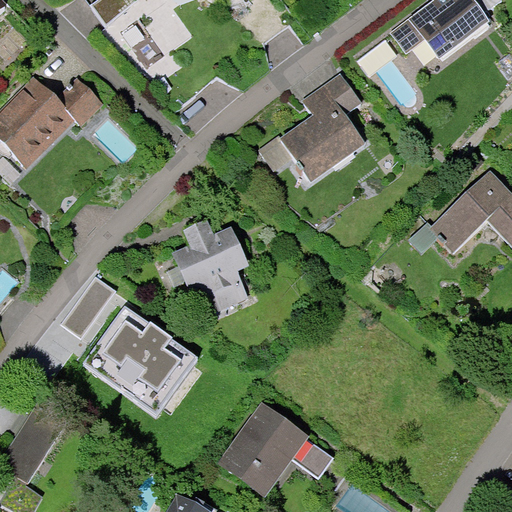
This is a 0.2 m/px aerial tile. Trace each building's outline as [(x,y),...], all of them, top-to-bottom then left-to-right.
[(0,0),(0,17),(11,8),(2,0),(0,0)] [(96,0),(91,5),(106,27),(135,6),(141,0),(96,0)] [(475,12),(465,0),(427,0),(400,20),(384,33),(390,42),(397,51),(414,38),(431,61),(483,23),(475,12)] [(465,0),(475,12),(491,0),(490,0),(465,0)] [(298,156),(317,182),(369,144),(348,115),(365,103),(344,75),(308,102),(320,118),(289,141),(286,136),(263,153),(277,171),(298,156)] [(0,140),(29,169),(78,120),(84,126),(106,104),(81,80),(60,101),(37,79),(0,116),(0,140)] [(511,191),(495,173),(438,228),(461,252),(493,221),(511,240),(511,191)] [(240,286),(235,274),(252,266),(236,230),(218,238),(211,223),(189,233),(196,248),(177,256),(193,293),(212,284),(217,296),(240,286)] [(59,324),(81,339),(116,290),(95,275),(59,324)] [(197,357),(124,306),(84,363),(157,414),(197,357)] [(30,484),(31,485),(75,418),(45,399),(0,469),(0,501),(16,511),(38,511),(47,499),(28,487),(30,484)] [(323,479),(338,459),(267,408),(225,466),(270,499),(298,460),(323,479)] [(211,511),(186,499),(179,511),(211,511)]
